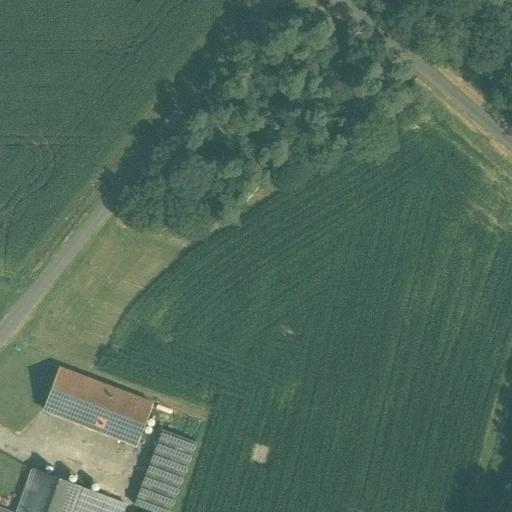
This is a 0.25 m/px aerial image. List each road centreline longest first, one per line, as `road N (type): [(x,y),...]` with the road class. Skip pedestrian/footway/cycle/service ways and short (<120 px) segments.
road 1 (unclassified): [(263,0),(0,341)]
road 2 (unclassified): [(355,0),(511,135)]
